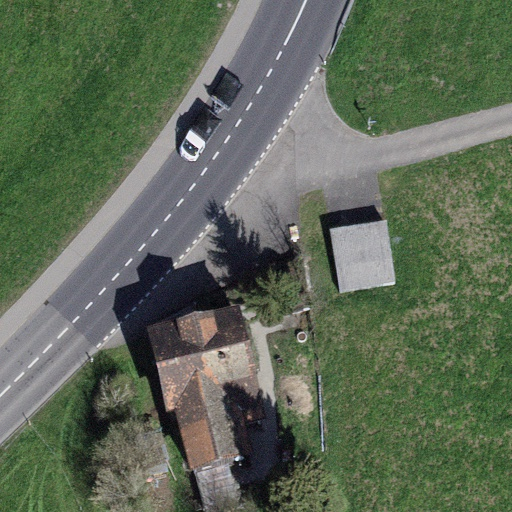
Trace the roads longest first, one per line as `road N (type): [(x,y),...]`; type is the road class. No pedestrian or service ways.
road 1 (secondary): [(223,155),(0,402)]
road 2 (residential): [(223,155),(320,168),(511,124)]
road 3 (secondary): [(311,0),(223,155)]
